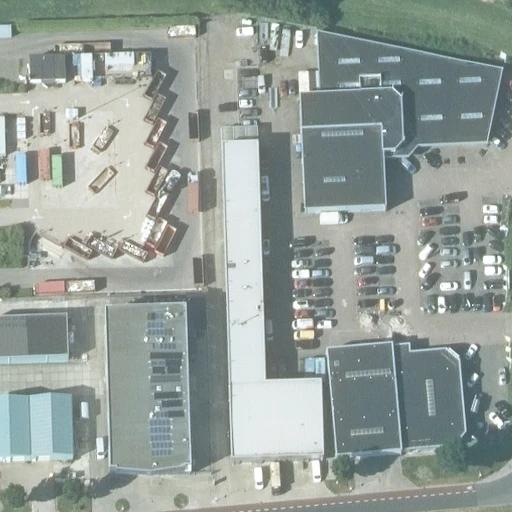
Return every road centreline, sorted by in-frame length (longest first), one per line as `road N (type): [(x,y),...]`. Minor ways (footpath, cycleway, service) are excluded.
road 1 (unknown): [(0,99),(97,98),(111,119),(120,168),(117,210),(99,220),(0,219)]
road 2 (unknown): [(402,334),(391,294),(394,192),(435,169),(511,171)]
road 3 (unclassified): [(511,496),(346,511)]
